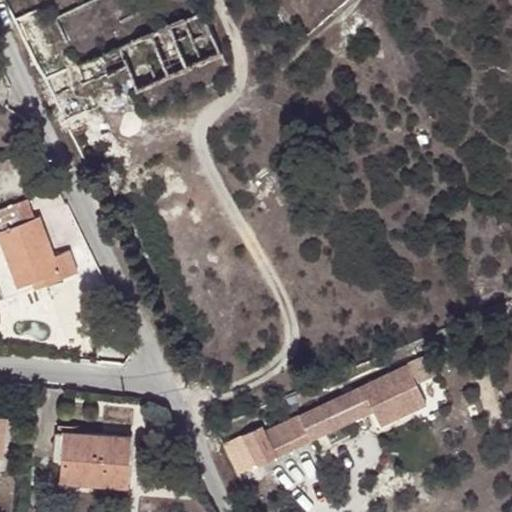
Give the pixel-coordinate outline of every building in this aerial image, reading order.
[(30,216),(23,198),(0,206),(0,248),(15,286),(40,276),(43,282),(76,270),(66,249),(51,254),(36,214),(30,216)] [(407,364),(302,411),(313,438),(373,409),(383,405),(390,419),(426,403),(407,364)] [(314,383),(296,391),(300,399),(318,392),(314,383)] [(390,419),(383,405),(373,409),(380,424),(390,419)] [(302,411),(265,428),(277,454),(313,438),(302,411)] [(263,425),(242,435),(257,465),(277,454),(265,428),(263,425)] [(62,427),(60,457),(67,456),(70,428),(62,427)] [(67,456),(60,457),(57,478),(126,485),(130,434),(70,428),(67,456)] [(242,435),(224,443),(239,473),(257,465),(242,435)]
